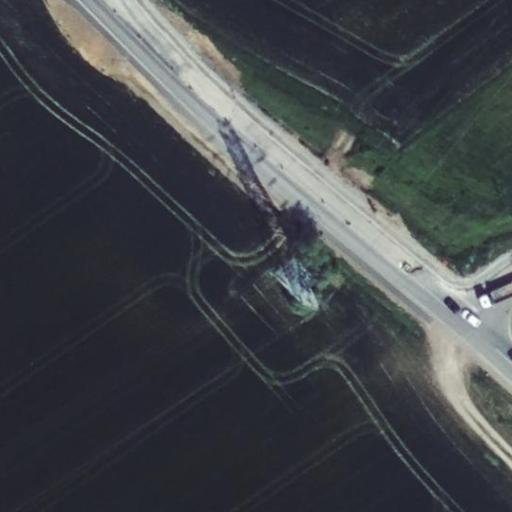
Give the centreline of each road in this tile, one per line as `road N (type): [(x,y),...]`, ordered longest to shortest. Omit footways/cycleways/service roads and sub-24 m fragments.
road 1 (secondary): [(157,52),(239,134),(464,319)]
road 2 (track): [(511,458),(475,420),(445,371),(464,319)]
